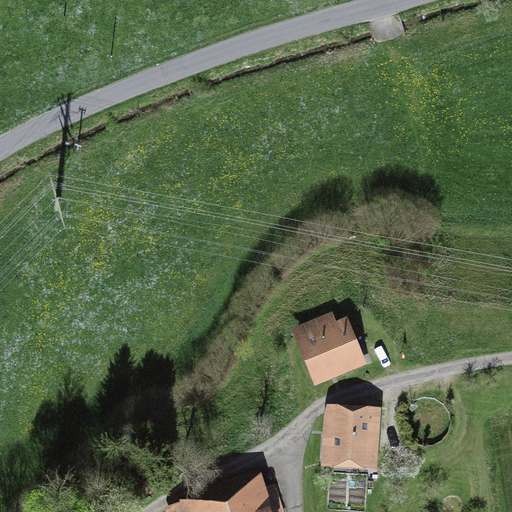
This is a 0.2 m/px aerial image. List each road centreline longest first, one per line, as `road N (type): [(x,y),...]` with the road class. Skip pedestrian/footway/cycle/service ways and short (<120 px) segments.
road 1 (unclassified): [(397,0),(203,59),(0,149)]
road 2 (unclassified): [(511,358),(331,399),(288,439),(188,487)]
